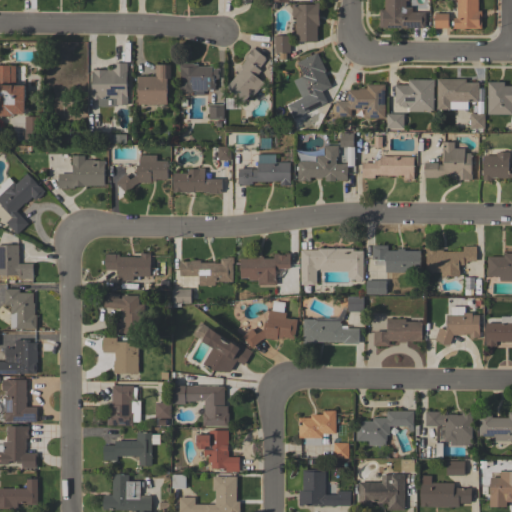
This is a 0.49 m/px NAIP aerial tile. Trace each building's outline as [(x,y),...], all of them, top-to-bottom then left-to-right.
[(379,28),(379,9),(384,9),(384,0),(405,0),(405,7),(412,7),(412,12),(425,12),(425,28),(379,28)] [(481,28),(453,28),(453,18),(457,18),(457,0),(478,0),(478,11),(481,11),(481,28)] [(293,5),(292,3),(298,3),(298,4),(319,4),(319,25),(317,25),(317,42),(296,42),(295,18),(292,18),(292,16),(291,16),(291,5),(293,5)] [(435,28),(435,22),(431,22),(431,16),(435,16),(435,13),(448,13),(448,28),(435,28)] [(290,52),(275,52),(275,48),(273,48),(273,35),(289,35),(290,52)] [(240,66),(246,60),(244,58),(253,47),(266,58),(258,68),(260,70),(255,76),(263,83),(252,96),(250,94),(243,102),(226,87),(242,68),(240,66)] [(326,71),(324,72),(331,86),(321,91),(327,102),(313,109),(306,95),(308,94),(300,77),(303,75),(296,62),(316,52),(326,71)] [(127,70),(127,96),(127,105),(117,105),(117,106),(97,106),(97,99),(92,99),(92,69),(106,69),(112,69),(112,63),(127,63),(127,70)] [(155,64),(170,64),(170,78),(166,78),(166,88),(167,88),(167,92),(166,92),(166,104),(138,104),(138,92),(137,92),(137,88),(138,88),(138,82),(137,82),(137,76),(155,76),(155,64)] [(212,69),(219,69),(219,71),(218,71),(218,79),(214,79),(214,83),(215,83),(215,89),(212,89),(212,91),(210,91),(210,89),(207,89),(207,90),(192,90),(189,93),(182,93),(180,90),(179,79),(181,79),(180,69),(180,64),(193,64),(198,64),(198,67),(212,66),(212,69)] [(0,65),(15,65),(15,85),(24,85),(24,114),(13,114),(13,116),(0,116),(0,65)] [(437,78),(465,79),(465,82),(478,82),(478,102),(467,102),(467,109),(436,109),(437,78)] [(434,79),(434,86),(433,86),(433,110),(430,110),(430,112),(427,111),(427,110),(422,110),(422,111),(409,111),(409,110),(408,110),(408,106),(407,107),(403,107),(402,106),(399,106),(399,103),(395,103),(395,91),(394,91),(394,85),(408,85),(408,79),(434,79)] [(487,81),(504,82),(504,86),(511,86),(511,114),(487,114),(487,81)] [(384,118),(364,117),(364,109),(350,109),(350,117),(335,116),(335,101),(347,101),(347,89),(358,89),(358,88),(366,88),(366,84),(385,84),(384,118)] [(223,119),(208,119),(208,104),(223,104),(223,119)] [(403,114),(403,128),(386,127),(386,113),(403,114)] [(470,114),(484,114),(484,128),(482,128),(482,131),(479,131),(479,128),(470,128),(470,114)] [(24,116),(39,116),(39,138),(24,138),(24,116)] [(353,147),(339,147),(340,132),(353,133),(353,147)] [(112,134),(126,134),(126,143),(112,144),(112,134)] [(424,162),(437,162),(437,164),(442,164),(442,150),(442,142),(454,142),(454,148),(464,148),(464,153),(470,153),(470,173),(472,174),(472,179),(468,179),(468,181),(463,181),(463,179),(452,179),(452,176),(437,176),(437,177),(424,177),(424,162)] [(347,164),(347,180),(335,180),(335,181),(324,181),(324,177),(320,177),(320,178),(315,178),(315,177),(310,177),(310,182),(306,181),(306,180),(302,180),(302,181),(297,181),(298,160),(308,160),(309,151),(316,152),(316,148),(323,148),(323,145),(338,145),(337,157),(336,157),(335,163),(347,164)] [(217,160),(217,146),(231,146),(230,160),(217,160)] [(496,155),(496,152),(509,152),(509,157),(508,157),(508,167),(511,167),(511,177),(497,178),(497,177),(491,177),(491,180),(483,180),(483,179),(478,179),(478,169),(483,169),(483,155),(496,155)] [(275,154),(275,162),(290,162),(289,182),(252,181),(252,184),(250,184),(250,185),(239,185),(239,184),(237,184),(237,180),(238,168),(257,168),(257,163),(257,153),(275,154)] [(83,185),(83,186),(74,186),(74,188),(57,188),(58,173),(72,173),(72,165),(71,165),(71,155),(84,155),(84,159),(94,159),(94,160),(105,160),(105,168),(104,168),(104,185),(83,185)] [(156,160),(167,161),(167,179),(155,179),(155,181),(151,181),(151,182),(138,182),(134,185),(126,193),(115,183),(125,174),(130,179),(136,175),(136,166),(138,166),(138,155),(156,155),(156,160)] [(413,156),(413,180),(410,180),(410,179),(406,179),(406,180),(403,180),(403,175),(396,175),(387,175),(374,174),(374,178),(361,178),(362,163),(374,163),(374,160),(379,160),(379,156),(413,156)] [(221,193),(208,193),(208,192),(203,192),(203,191),(193,191),(193,192),(179,192),(179,191),(176,191),(176,192),(173,192),(173,173),(187,173),(187,169),(197,169),(197,168),(204,168),(204,178),(221,178),(221,193)] [(16,210),(28,224),(16,234),(5,222),(11,217),(6,211),(0,204),(0,184),(8,177),(13,182),(13,181),(15,183),(27,173),(31,177),(32,176),(45,191),(42,193),(43,194),(38,199),(37,198),(35,200),(32,197),(25,203),(25,202),(16,210)] [(33,263),(33,278),(19,278),(19,276),(17,276),(17,275),(0,275),(0,245),(18,245),(19,263),(33,263)] [(420,250),(419,272),(385,272),(385,265),(376,265),(376,259),(372,259),(372,245),(387,245),(387,250),(397,250),(397,248),(404,248),(404,250),(420,250)] [(426,272),(426,249),(443,249),(443,251),(462,251),(462,246),(476,246),(476,261),(466,261),(466,263),(464,263),(464,265),(459,265),(459,276),(441,276),(441,272),(426,272)] [(353,250),(362,250),(362,279),(361,279),(361,281),(354,281),(354,279),(351,279),(351,277),(347,277),(347,271),(319,271),(319,268),(316,270),(316,283),(313,283),(313,284),(300,285),(300,249),(318,249),(318,248),(353,248),(353,250)] [(133,276),(133,279),(121,279),(121,276),(117,276),(117,270),(105,270),(105,266),(104,266),(104,253),(119,254),(119,256),(134,256),(134,257),(140,257),(140,252),(150,252),(150,276),(133,276)] [(256,256),(263,256),(263,258),(273,258),(273,253),(289,253),(290,268),(288,268),(288,269),(275,270),(275,280),(276,280),(276,285),(257,285),(257,280),(248,280),(248,277),(240,278),(240,258),(256,258),(256,256)] [(487,276),(487,256),(503,256),(503,253),(511,253),(511,281),(499,281),(499,276),(487,276)] [(215,262),(215,263),(220,263),(220,258),(227,258),(226,257),(233,257),(233,263),(232,263),(232,282),(215,282),(215,285),(198,285),(198,276),(179,276),(179,260),(200,260),(200,262),(215,262)] [(474,289),(470,289),(470,290),(472,290),(472,295),(464,295),(464,289),(463,289),(463,277),(474,277),(474,289)] [(386,280),(385,294),(365,294),(366,280),(386,280)] [(4,305),(4,289),(19,289),(19,292),(33,292),(33,303),(34,303),(34,315),(36,315),(36,329),(14,328),(10,328),(10,305),(4,305)] [(171,303),(171,289),(190,289),(190,303),(171,303)] [(116,308),(115,309),(102,306),(105,291),(118,294),(117,298),(121,298),(121,295),(138,295),(138,304),(143,304),(143,334),(116,334),(117,315),(121,315),(121,309),(116,308)] [(363,296),(363,311),(347,312),(347,310),(345,310),(342,320),(340,321),(340,323),(341,323),(341,327),(359,328),(358,344),(344,344),(344,342),(316,342),(316,343),(302,343),(303,319),(316,319),(316,318),(334,318),(337,317),(342,308),(342,297),(347,297),(347,296),(363,296)] [(479,337),(471,337),(471,338),(469,338),(469,333),(463,333),(463,335),(453,335),(449,345),(446,344),(446,345),(439,343),(440,342),(434,340),(439,327),(446,330),(446,314),(451,314),(451,306),(464,306),(464,312),(471,312),(471,315),(479,315),(479,337)] [(285,318),(292,319),(292,318),(297,319),(294,338),(282,337),(282,339),(276,338),(276,340),(264,338),(260,340),(251,348),(241,336),(251,328),(256,333),(263,330),(264,321),(267,321),(269,310),(285,312),(285,318)] [(511,341),(495,341),(495,346),(485,346),(485,323),(500,323),(501,316),(509,316),(511,314),(511,341)] [(421,321),(421,341),(405,341),(405,342),(398,342),(398,341),(388,341),(388,346),(373,346),(373,331),(387,331),(387,319),(405,319),(405,321),(421,321)] [(213,370),(202,364),(212,347),(201,341),(209,328),(221,337),(220,338),(229,344),(230,342),(236,346),(238,343),(252,351),(243,365),(236,361),(230,372),(213,370)] [(137,373),(113,373),(113,361),(114,361),(114,352),(102,352),(102,337),(116,337),(116,342),(138,342),(137,373)] [(0,360),(4,360),(4,348),(14,348),(14,340),(30,340),(30,342),(36,342),(36,351),(37,351),(37,363),(36,363),(36,374),(0,374),(0,360)] [(24,422),(24,421),(4,421),(4,414),(4,396),(6,396),(6,391),(2,391),(2,380),(25,380),(25,396),(26,396),(26,402),(26,407),(36,407),(36,422),(24,422)] [(133,386),(132,400),(131,400),(131,412),(133,412),(132,425),(106,425),(107,412),(108,412),(108,405),(111,405),(112,386),(133,386)] [(224,405),(227,405),(227,413),(228,413),(228,426),(202,426),(202,413),(203,413),(203,401),(185,401),(185,404),(171,404),(172,386),(224,386),(224,405)] [(170,402),(170,418),(155,418),(155,402),(170,402)] [(310,414),(323,414),(323,410),(335,410),(335,434),(322,434),(322,438),(321,438),(321,445),(305,445),(305,438),(298,438),(298,418),(310,418),(310,414)] [(413,411),(413,432),(409,432),(406,426),(389,426),(389,435),(386,435),(386,441),(385,441),(385,445),(368,445),(368,441),(356,441),(356,421),(372,421),(372,418),(386,418),(386,411),(413,411)] [(471,445),(450,445),(450,441),(444,441),(444,424),(439,424),(439,426),(425,426),(425,411),(446,412),(446,414),(462,415),(462,412),(472,412),(471,445)] [(508,418),(508,412),(511,412),(511,441),(494,441),(494,436),(478,436),(479,415),(491,415),(491,417),(508,418)] [(28,426),(28,438),(26,438),(26,449),(25,449),(25,453),(37,453),(37,468),(21,468),(21,463),(16,463),(16,461),(8,461),(8,464),(0,464),(0,454),(3,455),(3,441),(6,441),(6,426),(28,426)] [(238,457),(238,472),(225,471),(225,468),(211,468),(211,462),(208,462),(208,456),(204,456),(204,449),(198,449),(198,446),(196,446),(196,442),(195,442),(195,435),(209,435),(209,430),(228,430),(228,457),(238,457)] [(117,456),(117,460),(102,460),(103,445),(114,445),(114,440),(136,441),(136,432),(151,432),(151,434),(159,434),(159,444),(151,444),(151,466),(138,466),(138,456),(117,456)] [(348,443),(348,458),(332,458),(333,442),(348,443)] [(401,459),(414,459),(413,472),(400,472),(401,459)] [(446,461),(464,461),(464,475),(446,475),(446,461)] [(310,506),(310,504),(298,504),(298,491),(302,491),(302,469),(325,470),(325,494),(336,494),(336,490),(350,490),(350,506),(310,506)] [(500,477),(500,471),(511,471),(511,497),(506,497),(506,507),(489,507),(489,496),(490,496),(490,477),(500,477)] [(103,509),(103,495),(111,495),(112,474),(128,474),(128,481),(140,481),(140,495),(151,495),(151,511),(131,511),(131,510),(103,509)] [(172,474),(185,475),(185,488),(171,488),(172,474)] [(404,510),(387,510),(387,503),(376,503),(376,502),(371,502),(371,507),(358,507),(358,482),(381,482),(381,475),(391,475),(391,474),(404,474),(404,510)] [(420,507),(420,475),(431,475),(431,483),(454,483),(454,487),(458,487),(458,488),(470,488),(470,503),(458,503),(458,507),(420,507)] [(179,511),(179,497),(194,497),(194,504),(215,504),(215,491),(212,490),(212,476),(236,476),(236,501),(240,501),(239,511),(179,511)] [(0,488),(26,488),(26,479),(37,479),(37,505),(26,505),(26,503),(17,503),(17,509),(0,508),(0,488)]
